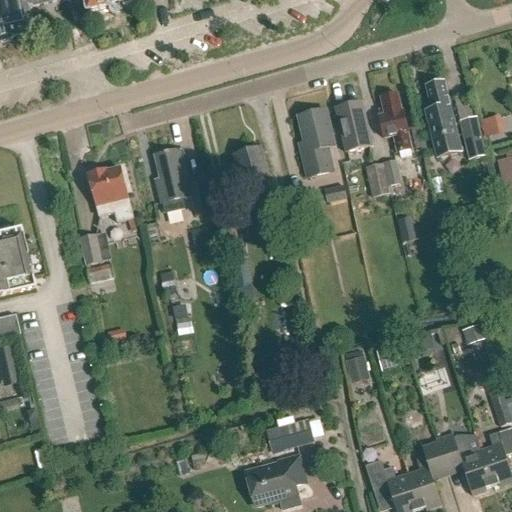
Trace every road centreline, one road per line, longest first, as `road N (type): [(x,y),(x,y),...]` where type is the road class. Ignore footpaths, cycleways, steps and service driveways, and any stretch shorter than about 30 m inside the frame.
road 1 (residential): [(460,28),(130,125)]
road 2 (tertiary): [(121,99),(315,46),(343,25),(356,0)]
road 3 (tertiary): [(121,99),(0,135)]
